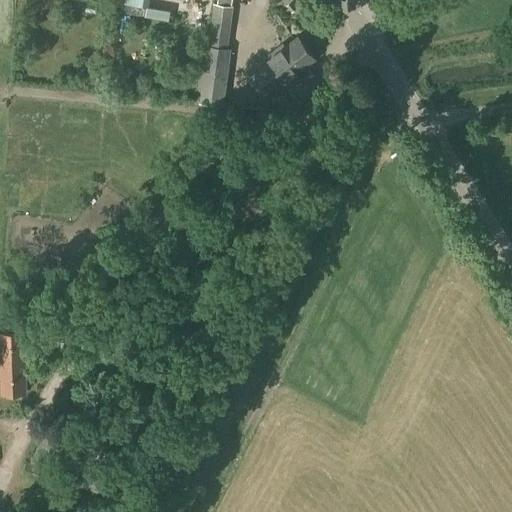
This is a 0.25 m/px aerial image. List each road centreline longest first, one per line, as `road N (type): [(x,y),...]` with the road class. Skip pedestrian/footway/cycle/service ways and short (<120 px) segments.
road 1 (track): [(206,511),(375,160),(414,112)]
road 2 (unclassified): [(511,266),(423,127)]
road 3 (unclassified): [(423,127),(342,0)]
